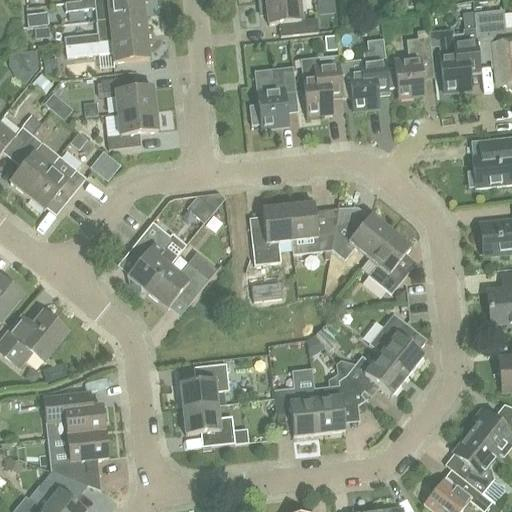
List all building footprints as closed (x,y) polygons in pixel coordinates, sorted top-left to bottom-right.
[(144,17),(142,0),(103,0),(81,2),(67,3),(64,4),(65,13),(95,10),(96,22),(144,17)] [(299,14),(297,0),(285,0),(258,3),(259,14),(267,13),(269,27),(279,25),(281,39),(319,35),(317,21),(306,22),(305,14),(299,14)] [(511,39),(506,40),(503,14),(474,17),(475,25),(476,32),(479,59),(480,63),(495,61),(498,89),(509,88),(509,91),(511,93),(511,92),(511,39)] [(37,32),(58,31),(57,15),(36,16),(37,32)] [(34,17),(31,17),(26,18),(27,30),(32,30),(36,29),(34,17)] [(65,48),(147,39),(144,17),(96,22),(97,35),(64,38),(65,48)] [(466,33),(476,32),(475,25),(474,17),(464,18),(466,33)] [(480,63),(479,59),(476,32),(466,33),(464,33),(465,37),(453,38),(455,57),(442,58),(446,95),(471,92),(469,79),(469,76),(481,74),(480,63)] [(425,97),(421,64),(432,63),(429,33),(418,34),(418,41),(407,43),(409,61),(395,63),(395,71),(387,72),(388,76),(387,76),(389,91),(398,91),(399,100),(425,97)] [(335,37),(325,38),(326,53),(336,52),(335,37)] [(149,61),(147,39),(65,48),(66,59),(112,54),(113,64),(149,61)] [(344,66),(340,66),(342,80),(344,102),(353,101),(355,113),(380,110),(376,77),(387,76),(388,76),(387,72),(384,42),(367,44),(369,55),(364,56),(366,74),(350,76),(344,72),(344,66)] [(344,102),(342,80),(340,66),(339,57),(338,57),(317,60),(319,79),(303,80),(308,118),(334,115),(332,103),(344,102)] [(263,130),(288,127),(285,94),(296,93),(294,70),(273,72),(273,83),(258,84),(259,94),(260,108),(262,128),(263,130)] [(43,97),(51,88),(39,77),(31,87),(43,97)] [(133,91),(132,79),(101,82),(103,95),(114,94),(116,115),(155,110),(153,89),(133,91)] [(52,97),(43,107),(52,116),(61,105),(52,97)] [(85,118),(97,117),(95,105),(83,106),(85,118)] [(260,108),(249,109),(251,129),(262,128),(260,108)] [(109,151),(140,147),(138,135),(158,132),(155,110),(116,115),(119,137),(108,138),(109,151)] [(0,157),(8,148),(17,156),(32,138),(32,137),(41,125),(31,117),(21,130),(22,130),(14,140),(0,128),(0,157)] [(309,133),(295,138),(300,151),(313,147),(309,133)] [(77,151),(96,162),(105,148),(86,137),(77,151)] [(10,185),(27,198),(59,159),(51,153),(32,138),(17,156),(27,163),(10,185)] [(511,140),(490,143),(478,144),(480,159),(472,159),(474,174),(468,175),(469,189),(476,188),(476,191),(511,186),(511,140)] [(59,159),(27,198),(44,212),(60,193),(70,200),(86,180),(76,172),(59,159)] [(223,200),(219,197),(195,199),(212,213),(223,200)] [(288,209),(292,244),(293,258),(306,257),(306,255),(324,253),(325,263),(329,263),(331,252),(335,228),(316,230),(313,206),(288,209)] [(253,261),(280,258),(279,245),(292,244),(288,209),(262,212),(265,234),(250,235),(253,261)] [(369,260),(391,232),(371,217),(355,237),(343,227),(335,228),(331,252),(345,263),(355,249),(369,260)] [(511,254),(511,222),(480,226),(483,254),(499,252),(499,256),(511,254)] [(147,295),(168,268),(158,260),(173,241),(152,224),(131,251),(142,260),(127,279),(129,281),(130,287),(140,295),(146,294),(147,295)] [(369,260),(378,267),(368,279),(390,298),(392,296),(407,277),(396,268),(411,249),(391,232),(369,260)] [(194,301),(216,273),(205,264),(197,273),(188,267),(180,277),(168,268),(147,295),(168,311),(183,292),(194,301)] [(511,276),(501,278),(503,293),(487,294),(491,327),(507,325),(507,329),(511,328),(511,276)] [(0,325),(22,298),(0,279),(0,325)] [(344,305),(338,300),(333,305),(340,310),(344,305)] [(43,316),(33,328),(22,319),(13,330),(0,346),(0,352),(19,368),(31,352),(44,363),(67,335),(43,316)] [(408,378),(424,357),(404,342),(413,331),(394,316),(378,337),(389,345),(380,356),(408,378)] [(408,378),(380,356),(372,366),(361,358),(345,378),(361,398),(372,383),(391,398),(408,378)] [(501,394),(511,392),(511,357),(498,359),(501,394)] [(58,384),(70,381),(65,365),(54,369),(58,384)] [(183,413),(218,409),(216,396),(229,394),(226,368),(202,370),(204,383),(180,386),(183,413)] [(361,398),(345,378),(338,383),(339,388),(313,391),(318,436),(344,433),(341,409),(359,407),(365,403),(361,398)] [(318,436),(313,391),(289,394),(289,391),(274,393),(277,417),(290,416),(293,439),(318,436)] [(84,411),(82,397),(43,402),(46,425),(65,423),(67,439),(105,435),(104,424),(107,424),(106,410),(102,411),(102,409),(84,411)] [(219,421),(218,409),(183,413),(186,438),(209,436),(211,449),(234,446),(231,420),(219,421)] [(477,425),(468,436),(496,458),(497,456),(502,460),(511,448),(511,426),(505,421),(504,422),(497,417),(493,422),(481,412),(473,422),(477,425)] [(79,485),(85,478),(83,463),(108,460),(105,435),(67,439),(69,451),(56,453),(53,456),(56,476),(79,485)] [(460,481),(481,497),(494,507),(504,495),(503,490),(493,482),(489,469),(488,468),(496,458),(468,436),(452,456),(469,469),(460,481)] [(8,461),(4,471),(18,476),(21,466),(8,461)] [(83,511),(67,499),(79,485),(56,476),(41,494),(51,502),(42,511),(36,507),(35,507),(40,511),(83,511)] [(460,481),(457,479),(450,488),(443,483),(423,507),(429,511),(461,511),(468,504),(477,511),(498,511),(494,508),(494,507),(481,497),(460,481)]
